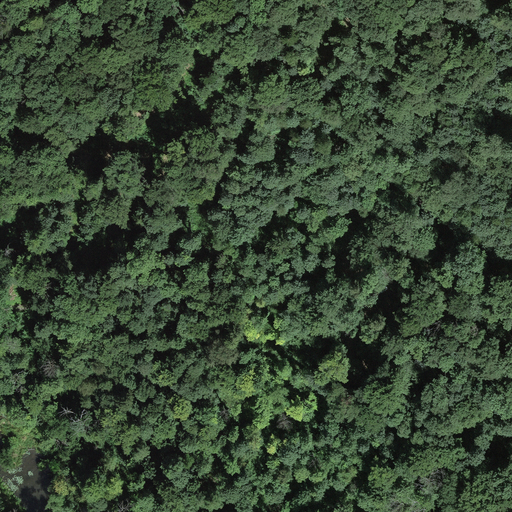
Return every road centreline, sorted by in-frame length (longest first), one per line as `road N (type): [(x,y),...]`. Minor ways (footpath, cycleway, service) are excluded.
road 1 (track): [(511,273),(436,217),(308,98),(153,0)]
road 2 (track): [(0,313),(45,307),(86,339),(241,511)]
